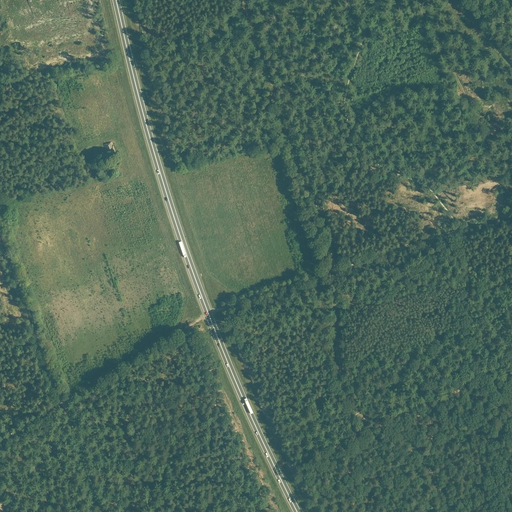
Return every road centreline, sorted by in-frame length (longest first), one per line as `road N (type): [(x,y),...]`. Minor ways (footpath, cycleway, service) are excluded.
road 1 (track): [(455,511),(409,433),(363,407),(340,381),(322,209),(293,154),(243,0)]
road 2 (trunk): [(297,511),(187,257),(116,0)]
road 3 (track): [(382,254),(185,325)]
road 4 (track): [(511,210),(382,254)]
road 5 (track): [(185,325),(78,392)]
